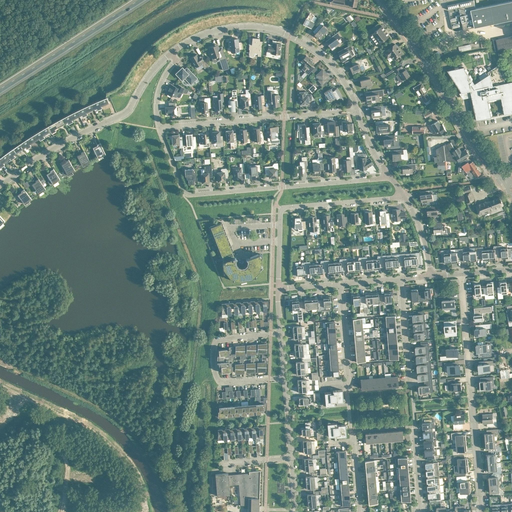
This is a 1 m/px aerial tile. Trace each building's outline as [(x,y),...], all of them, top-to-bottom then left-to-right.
[(511,0),(476,8),(475,5),(474,0),(457,4),(447,6),(448,10),(455,9),(456,11),(459,10),(461,16),(461,17),(463,25),(464,30),(468,29),(468,26),(473,25),(490,21),(490,24),(511,19),(511,36),(500,39),(496,40),(493,41),(495,51),(498,51),(511,47),(511,0)] [(306,18),(303,23),(311,28),(315,23),(314,22),(316,18),(314,16),(314,15),(310,13),(307,18),(306,18)] [(324,24),(322,22),(314,30),(316,32),(314,35),(316,36),(320,39),(328,30),(325,27),(325,26),(323,25),(324,24)] [(382,26),(370,35),(377,45),(389,36),(382,26)] [(337,33),(326,41),(332,50),(340,43),(338,40),(341,38),(337,33)] [(259,41),(260,40),(260,39),(259,39),(259,38),(258,38),(255,38),(255,39),(249,38),(249,41),(249,45),(249,49),(250,50),(249,54),(249,55),(249,56),(250,56),(251,57),(252,57),(253,57),(253,56),(254,56),(254,55),(255,53),(258,54),(258,56),(261,56),(262,42),(259,41)] [(238,39),(229,39),(230,48),(231,48),(231,52),(235,52),(239,51),(239,49),(242,49),(242,42),(238,43),(238,39)] [(276,43),(276,41),(273,41),(273,40),(272,46),(269,45),(266,55),(272,56),(272,55),(275,56),(275,57),(280,58),(281,43),(276,43)] [(386,51),(383,53),(384,55),(385,55),(390,56),(393,60),(394,59),(395,59),(396,59),(396,58),(402,54),(395,44),(386,50),(386,51)] [(350,45),(337,52),(342,61),(352,56),(351,56),(354,54),(351,49),(352,49),(350,46),(350,45)] [(229,69),(222,47),(218,48),(218,47),(215,48),(214,46),(209,48),(210,51),(209,51),(211,55),(213,58),(218,56),(223,71),(229,69)] [(196,55),(190,58),(196,67),(197,70),(198,70),(204,67),(205,68),(209,66),(203,54),(198,57),(197,54),(196,55)] [(302,60),(301,61),(305,65),(301,69),(305,72),(301,77),(303,79),(307,74),(308,75),(315,67),(312,65),(314,63),(313,61),(306,56),(305,57),(304,56),(303,56),(301,58),(302,59),(302,60)] [(363,65),(362,65),(361,62),(363,62),(361,59),(354,62),(355,65),(350,67),(352,74),(361,70),(364,69),(365,68),(363,65)] [(511,81),(505,83),(501,64),(488,72),(488,75),(475,84),(464,67),(448,71),(462,93),(465,92),(468,96),(471,95),(477,120),(492,117),(488,100),(501,98),(505,115),(511,113),(511,115),(511,114),(511,81)] [(402,66),(394,71),(397,75),(396,76),(400,82),(403,80),(409,76),(406,70),(405,70),(402,66)] [(198,78),(187,67),(184,70),(182,67),(176,73),(177,74),(176,75),(177,76),(177,77),(178,77),(179,78),(179,77),(182,80),(184,78),(189,83),(190,84),(191,84),(192,84),(192,83),(198,78)] [(393,71),(391,68),(380,75),(382,78),(393,71)] [(317,75),(314,77),(317,80),(322,86),(328,80),(325,78),(327,77),(328,76),(327,74),(325,72),(323,70),(317,75)] [(359,77),(359,78),(361,88),(372,85),(370,78),(368,78),(368,75),(359,77)] [(180,97),(185,88),(178,84),(176,87),(171,84),(169,88),(168,90),(169,90),(167,94),(172,96),(172,95),(176,97),(176,96),(178,97),(179,98),(180,97)] [(427,92),(423,86),(422,86),(420,84),(413,88),(419,97),(421,96),(425,102),(429,99),(425,93),(427,92)] [(343,99),(337,89),(333,91),(331,88),(324,92),(326,96),(327,95),(330,101),(336,97),(337,99),(340,97),(341,97),(343,99)] [(271,100),(272,107),(279,106),(279,99),(279,95),(278,95),(278,91),(276,89),(273,90),(273,91),(267,91),(268,100),(271,100)] [(246,94),(241,94),(242,109),(248,109),(248,104),(251,104),(250,94),(250,90),(246,90),(246,94)] [(382,90),(371,91),(371,95),(366,96),(367,103),(379,101),(378,96),(383,95),(382,90)] [(300,97),(299,97),(300,104),(308,104),(308,101),(311,100),(311,95),(308,95),(307,92),(304,92),(299,92),(300,97)] [(221,104),(223,103),(224,103),(223,93),(217,94),(217,99),(214,99),(215,112),(222,111),(221,104)] [(261,103),(264,103),(264,95),(258,96),(258,95),(257,95),(256,95),(255,95),(255,96),(254,96),(255,108),(262,108),(261,103)] [(237,107),(238,107),(237,96),(232,96),(231,97),(230,97),(229,98),(229,99),(229,100),(228,100),(229,111),(235,110),(235,107),(237,107)] [(107,97),(103,98),(99,100),(101,106),(109,103),(107,97)] [(207,107),(210,106),(211,106),(210,98),(205,98),(204,103),(201,103),(202,113),(208,112),(207,107)] [(101,106),(99,100),(91,103),(94,109),(96,108),(97,110),(102,107),(101,106)] [(175,106),(175,103),(169,102),(169,107),(166,107),(166,112),(166,116),(172,115),(177,115),(176,106),(175,106)] [(90,111),(94,109),(91,103),(84,107),(86,113),(87,112),(90,111)] [(371,107),(371,111),(371,117),(381,116),(385,115),(384,106),(371,107)] [(86,113),(84,107),(76,110),(79,116),(82,115),(82,116),(87,114),(87,112),(86,113)] [(76,118),(79,116),(76,110),(72,112),(69,114),(72,120),(76,118)] [(72,120),(69,114),(65,116),(62,118),(65,123),(67,122),(68,124),(73,121),(72,120)] [(62,125),(65,123),(62,118),(57,120),(54,122),(58,127),(62,125)] [(392,120),(376,122),(377,132),(389,131),(392,130),(393,129),(392,126),(393,126),(392,120)] [(347,124),(347,121),(342,121),(342,125),(339,125),(340,131),(346,131),(347,133),(354,133),(353,123),(347,124)] [(441,125),(438,121),(432,124),(432,125),(429,126),(434,133),(436,131),(436,132),(440,130),(441,133),(446,131),(442,124),(441,125)] [(58,127),(54,122),(50,124),(47,126),(51,131),(50,131),(51,133),(56,130),(55,129),(58,127)] [(335,129),(335,122),(327,122),(327,124),(325,124),(325,135),(329,135),(329,132),(335,132),(336,136),(339,136),(338,129),(335,129)] [(324,137),(323,125),(320,125),(320,123),(313,124),(314,134),(318,134),(318,137),(319,137),(324,137)] [(310,144),(309,131),(306,131),(305,124),(298,125),(298,136),(299,136),(299,140),(305,139),(305,144),(310,144)] [(46,134),(50,131),(51,131),(47,126),(44,128),(40,130),(44,135),(46,134)] [(267,130),(267,140),(271,140),(272,144),(280,143),(279,139),(278,140),(278,135),(277,132),(278,132),(278,127),(272,127),(270,127),(270,130),(267,130)] [(264,143),(263,131),(260,131),(259,128),(253,129),(254,141),(260,141),(260,144),(264,143)] [(246,129),(245,129),(239,130),(241,142),(244,141),(244,143),(250,142),(249,133),(246,134),(246,129)] [(44,135),(40,130),(37,132),(33,134),(37,140),(39,138),(40,140),(45,137),(44,135)] [(233,138),(233,130),(226,131),(227,142),(230,142),(231,149),(237,149),(236,138),(233,138)] [(219,131),(217,131),(212,132),(213,143),(217,142),(217,147),(223,146),(222,137),(219,137),(219,131)] [(206,139),(206,133),(203,134),(203,133),(199,133),(200,144),(203,143),(204,147),(210,147),(209,138),(206,139)] [(33,142),(37,140),(33,134),(26,139),(30,144),(33,142)] [(196,149),(195,137),(192,137),(192,134),(186,134),(187,148),(191,147),(191,149),(196,149)] [(183,148),(182,138),(179,138),(179,135),(169,136),(172,145),(173,145),(173,148),(177,147),(177,144),(179,144),(180,148),(183,148)] [(394,135),(383,136),(384,140),(384,146),(392,146),(392,148),(399,148),(399,142),(394,142),(394,135)] [(30,144),(26,139),(23,141),(19,143),(23,149),(25,147),(26,148),(31,145),(30,144)] [(437,156),(434,157),(435,162),(438,162),(440,162),(445,161),(446,161),(457,162),(459,161),(466,157),(469,155),(467,152),(465,149),(465,150),(461,152),(461,151),(459,148),(459,147),(455,150),(451,142),(450,143),(449,143),(447,144),(447,145),(446,145),(446,144),(436,149),(437,156)] [(20,151),(23,149),(19,143),(16,146),(13,148),(16,153),(20,151)] [(106,155),(100,143),(97,145),(97,146),(93,148),(93,149),(93,150),(93,151),(94,152),(94,153),(95,154),(96,154),(98,158),(105,155),(106,155)] [(14,155),(16,153),(13,148),(10,150),(6,153),(10,158),(11,159),(15,156),(14,155)] [(406,149),(392,151),(392,161),(407,159),(406,149)] [(90,162),(84,151),(81,153),(81,154),(77,156),(77,157),(78,158),(78,159),(78,160),(78,161),(79,162),(80,162),(82,166),(90,162),(90,163),(90,162)] [(7,160),(10,158),(6,153),(3,155),(0,157),(0,158),(3,163),(4,163),(7,160)] [(320,168),(323,168),(322,153),(318,154),(318,158),(317,159),(312,160),(313,170),(314,170),(315,174),(320,173),(320,168)] [(302,172),(308,171),(307,157),(302,157),(302,161),(300,161),(300,165),(298,166),(297,166),(297,168),(297,175),(302,175),(302,172)] [(335,166),(338,166),(339,166),(338,158),(335,158),(335,157),(327,157),(328,172),(336,172),(335,166)] [(351,165),(354,164),(353,157),(347,157),(347,158),(347,160),(343,160),(344,171),(347,171),(351,171),(351,165)] [(369,167),(370,166),(373,164),(369,158),(366,160),(366,157),(358,158),(359,170),(367,169),(366,167),(368,166),(369,167)] [(459,168),(458,171),(458,172),(459,172),(460,172),(463,172),(467,172),(471,169),(472,170),(476,167),(473,162),(470,163),(467,159),(460,163),(462,166),(463,166),(463,168),(460,167),(459,167),(459,168)] [(75,171),(69,160),(65,161),(66,162),(62,165),(62,166),(62,167),(63,168),(63,169),(63,170),(64,170),(64,171),(65,171),(67,175),(75,171)] [(241,174),(244,173),(244,164),(240,164),(240,168),(234,168),(234,173),(233,173),(234,180),(242,180),(241,174)] [(402,165),(402,174),(406,174),(409,174),(409,173),(412,173),(414,173),(415,171),(415,169),(415,164),(402,165)] [(255,175),(257,174),(260,174),(260,165),(253,165),(253,168),(249,168),(250,179),(255,179),(255,175)] [(209,174),(212,174),(211,166),(204,167),(204,169),(201,169),(202,183),(209,182),(209,174)] [(265,167),(266,175),(269,175),(269,178),(277,177),(276,169),(273,169),(273,166),(265,167)] [(481,173),(476,167),(472,170),(471,169),(467,172),(470,177),(472,176),(473,179),(473,178),(474,180),(479,179),(477,176),(481,173)] [(225,175),(228,174),(228,168),(221,169),(221,170),(221,172),(217,173),(218,182),(225,181),(225,175)] [(60,180),(53,169),(50,171),(51,172),(47,174),(47,175),(47,176),(47,177),(48,178),(48,179),(49,180),(49,181),(50,180),(53,184),(60,180)] [(193,175),(196,175),(196,169),(185,170),(185,176),(184,176),(186,180),(188,180),(188,184),(194,184),(193,175)] [(46,189),(38,179),(35,181),(36,182),(32,184),(32,185),(32,186),(33,186),(33,187),(33,188),(34,189),(34,190),(35,191),(36,190),(39,194),(45,189),(46,189)] [(32,199),(24,189),(21,191),(22,192),(18,195),(18,196),(19,197),(19,198),(19,199),(20,200),(20,201),(21,201),(22,200),(25,204),(31,199),(31,200),(32,199)] [(429,193),(429,190),(420,192),(420,195),(421,195),(422,196),(421,196),(421,202),(424,202),(425,202),(428,202),(428,201),(433,201),(432,193),(429,193)] [(465,195),(465,196),(468,203),(474,200),(471,192),(465,195)] [(500,197),(486,202),(486,201),(476,205),(480,215),(490,211),(490,210),(503,205),(500,197)] [(427,207),(427,208),(428,217),(432,217),(432,218),(431,218),(432,218),(435,218),(435,216),(438,216),(437,207),(427,207)] [(392,210),(393,221),(401,220),(400,219),(405,218),(405,212),(400,212),(400,209),(392,210)] [(372,218),(371,211),(364,212),(365,223),(372,223),(372,225),(376,225),(375,218),(372,218)] [(390,227),(389,213),(386,213),(385,211),(384,212),(384,211),(377,211),(379,211),(380,216),(379,216),(380,225),(386,224),(387,227),(390,227)] [(358,219),(358,213),(351,213),(351,223),(356,223),(356,225),(361,224),(361,218),(358,219)] [(344,214),(342,214),(337,214),(338,226),(344,225),(344,227),(348,227),(347,217),(346,217),(344,217),(344,214)] [(334,227),(333,218),(330,218),(329,215),(323,216),(324,230),(330,229),(330,231),(334,231),(334,227)] [(316,216),(315,216),(309,217),(310,234),(320,234),(319,224),(316,224),(316,216)] [(306,229),(305,221),(302,221),(301,221),(300,217),(295,218),(294,228),(298,228),(298,230),(298,231),(299,231),(299,232),(300,232),(301,232),(302,231),(302,230),(303,230),(303,229),(306,229)] [(433,223),(433,224),(434,226),(435,229),(434,229),(434,234),(435,234),(443,233),(443,234),(443,233),(447,233),(447,228),(445,228),(445,225),(441,225),(441,222),(433,223)] [(224,228),(223,225),(222,225),(221,224),(222,223),(215,225),(210,226),(211,229),(210,230),(211,234),(210,234),(224,228)] [(226,234),(225,231),(224,231),(223,229),(224,229),(224,228),(210,234),(211,234),(213,239),(212,240),(226,234)] [(229,240),(227,236),(226,237),(225,235),(226,234),(212,240),(213,239),(216,245),(215,245),(229,240)] [(231,245),(229,242),(228,242),(227,240),(229,240),(215,245),(216,245),(218,250),(217,251),(231,245)] [(233,251),(232,247),(230,248),(230,246),(231,245),(217,251),(218,250),(220,256),(219,256),(233,251)] [(511,257),(511,251),(511,249),(508,249),(508,248),(503,248),(502,245),(498,246),(499,258),(499,257),(502,257),(502,258),(511,257)] [(499,258),(498,246),(494,246),(493,249),(489,249),(489,259),(496,259),(496,257),(498,257),(498,258),(499,258)] [(480,259),(479,247),(469,248),(470,251),(470,261),(477,260),(477,259),(479,259),(480,259)] [(489,259),(489,249),(484,250),(483,247),(479,247),(480,259),(483,258),(483,260),(489,259)] [(461,261),(460,249),(450,250),(451,253),(452,263),(458,262),(458,261),(461,260),(461,261)] [(470,261),(470,251),(465,251),(464,249),(460,249),(461,261),(461,260),(464,260),(464,262),(470,261)] [(452,263),(451,253),(446,253),(445,250),(441,250),(442,262),(445,262),(445,263),(452,263)] [(235,257),(234,253),(233,253),(232,251),(233,251),(219,256),(220,256),(222,262),(224,261),(234,257),(235,257)] [(423,264),(422,255),(420,256),(419,252),(415,253),(415,256),(410,256),(411,266),(417,266),(417,264),(420,264),(423,264)] [(257,272),(259,270),(261,262),(261,260),(259,254),(248,258),(249,261),(249,262),(248,262),(248,265),(247,266),(245,268),(243,268),(241,268),(239,268),(237,267),(236,266),(236,265),(235,263),(234,262),(235,262),(235,261),(233,260),(236,259),(235,258),(236,257),(235,257),(234,258),(234,257),(224,261),(224,262),(223,262),(223,268),(228,275),(230,277),(238,280),(240,281),(249,279),(251,278),(257,272)] [(401,266),(400,254),(396,254),(396,255),(396,257),(391,258),(392,268),(398,267),(398,266),(401,265),(401,266)] [(411,266),(410,256),(405,257),(404,254),(405,254),(400,254),(401,266),(402,266),(402,265),(404,265),(404,267),(411,266)] [(392,268),(391,258),(386,258),(386,256),(386,255),(381,256),(382,268),(383,268),(383,267),(385,267),(385,268),(392,268)] [(382,268),(381,256),(377,256),(377,259),(372,259),(373,269),(380,269),(379,267),(382,267),(382,268)] [(364,269),(362,257),(358,258),(358,261),(353,261),(354,271),(361,270),(360,269),(363,269),(364,269)] [(373,269),(372,259),(368,260),(367,257),(362,257),(364,269),(364,268),(366,268),(367,270),(373,269)] [(348,258),(343,259),(345,271),(345,270),(347,270),(348,271),(349,271),(354,271),(353,261),(353,258),(348,258)] [(345,271),(343,259),(339,259),(339,262),(334,263),(335,272),(342,272),(342,270),(344,270),(344,271),(345,271)] [(326,272),(325,260),(320,261),(321,261),(320,264),(315,264),(316,274),(323,273),(323,272),(325,272),(326,272)] [(335,272),(334,263),(330,263),(329,260),(325,260),(326,272),(329,271),(329,273),(335,272)] [(307,274),(306,262),(301,262),(301,263),(301,265),(296,266),(296,267),(293,268),(293,267),(294,276),(304,275),(304,274),(306,273),(306,274),(307,274)] [(316,274),(315,264),(311,265),(310,262),(306,262),(307,274),(307,273),(310,273),(310,275),(311,274),(316,274)] [(511,293),(510,285),(507,285),(506,281),(504,282),(503,281),(499,281),(499,287),(501,287),(502,294),(511,293)] [(487,287),(485,288),(485,295),(486,299),(494,299),(494,294),(496,294),(496,290),(493,290),(493,288),(494,288),(494,282),(490,282),(490,283),(487,283),(487,285),(487,287)] [(485,295),(485,288),(481,288),(480,284),(478,284),(478,283),(474,284),(474,290),(475,289),(476,296),(485,295)] [(425,289),(425,290),(425,291),(422,292),(423,301),(432,301),(431,293),(433,293),(432,288),(425,289)] [(423,301),(422,292),(419,292),(418,290),(418,289),(411,290),(411,295),(412,295),(413,302),(423,301)] [(386,292),(384,292),(384,294),(381,294),(382,305),(385,305),(385,302),(392,301),(391,297),(393,297),(392,291),(386,292)] [(372,303),(372,293),(367,294),(365,294),(365,296),(362,296),(363,306),(363,307),(367,307),(367,304),(372,303)] [(382,305),(381,294),(378,295),(378,293),(376,293),(372,293),(372,303),(379,303),(379,305),(382,305)] [(363,306),(362,296),(359,296),(359,294),(357,295),(357,294),(351,295),(351,301),(353,300),(353,305),(360,304),(360,307),(363,306)] [(325,297),(323,297),(323,299),(320,300),(321,310),(324,310),(324,307),(331,307),(330,302),(332,302),(332,296),(325,297)] [(455,307),(454,299),(451,300),(449,300),(449,296),(443,296),(443,298),(439,298),(439,305),(443,304),(443,308),(455,307)] [(311,308),(311,298),(306,299),(304,299),(304,301),(301,301),(302,312),(305,311),(305,309),(311,308)] [(321,310),(320,300),(317,300),(317,298),(315,298),(311,298),(311,308),(317,308),(317,311),(321,311),(321,310)] [(261,301),(261,300),(258,301),(259,313),(259,311),(263,310),(264,313),(266,313),(266,306),(268,306),(268,301),(261,301)] [(296,300),(289,300),(290,306),(292,306),(292,310),(297,310),(298,321),(303,321),(302,312),(301,301),(299,301),(298,300),(296,300)] [(252,314),(251,301),(251,302),(247,303),(247,302),(244,302),(245,314),(245,312),(249,312),(249,314),(252,314)] [(259,313),(258,301),(258,302),(254,302),(254,301),(251,301),(252,314),(252,311),(256,311),(256,314),(259,313)] [(245,314),(244,302),(243,302),(243,303),(240,303),(240,302),(236,303),(238,315),(238,312),(242,312),(242,315),(245,314)] [(230,316),(229,303),(229,304),(225,304),(225,303),(222,304),(222,309),(221,314),(228,313),(228,316),(230,316)] [(238,315),(236,303),(233,304),(233,303),(229,303),(230,316),(231,316),(230,313),(235,313),(235,315),(238,315)] [(491,307),(474,308),(475,315),(474,315),(474,320),(474,322),(475,322),(483,321),(483,313),(492,312),(491,307)] [(413,321),(419,320),(425,320),(424,311),(418,311),(418,314),(413,315),(413,321)] [(426,329),(425,320),(419,320),(419,324),(414,324),(414,330),(420,330),(426,329)] [(452,321),(444,322),(445,333),(452,333),(452,335),(457,334),(456,324),(453,325),(452,321)] [(475,329),(475,335),(479,335),(479,336),(484,336),(483,335),(486,334),(486,328),(492,328),(492,323),(480,324),(481,328),(476,329),(475,329)] [(428,329),(426,329),(420,330),(420,333),(414,333),(415,339),(429,338),(428,329)] [(258,348),(255,348),(255,354),(258,354),(258,353),(262,352),(262,357),(266,357),(266,343),(266,344),(258,345),(258,348)] [(416,353),(422,353),(429,352),(428,343),(421,343),(421,346),(421,347),(416,347),(416,353)] [(255,354),(255,348),(255,344),(255,345),(247,346),(247,349),(244,349),(244,355),(247,355),(247,353),(251,353),(251,358),(255,358),(255,354)] [(486,344),(476,345),(477,352),(478,352),(480,352),(480,357),(491,356),(491,349),(487,350),(486,344)] [(244,359),(244,355),(244,349),(244,345),(244,346),(236,347),(236,350),(233,350),(233,356),(236,356),(236,354),(240,354),(240,359),(244,359)] [(233,363),(233,356),(233,350),(233,347),(230,347),(230,349),(217,350),(217,351),(217,353),(217,354),(217,356),(217,357),(217,358),(217,360),(217,361),(217,363),(217,364),(217,365),(218,367),(218,368),(218,369),(219,371),(219,372),(232,371),(232,370),(233,363)] [(452,356),(459,355),(458,348),(455,348),(454,347),(450,348),(450,349),(446,349),(447,356),(440,356),(441,360),(453,359),(452,356)] [(306,355),(306,349),(294,350),(294,355),(295,355),(295,356),(303,356),(304,359),(310,358),(310,354),(306,355)] [(430,361),(429,352),(422,353),(422,356),(416,356),(417,362),(422,362),(431,361),(430,361)] [(265,371),(266,357),(262,357),(262,363),(258,363),(258,362),(255,361),(255,368),(257,368),(257,370),(257,371),(265,370),(265,371)] [(255,368),(255,361),(255,358),(251,358),(251,364),(247,364),(247,362),(244,362),(244,369),(246,369),(246,371),(246,372),(254,371),(254,372),(255,368)] [(243,373),(244,369),(244,362),(244,359),(240,359),(240,364),(236,365),(236,363),(233,363),(232,370),(235,370),(235,372),(235,373),(243,372),(243,373)] [(493,360),(484,361),(484,364),(478,364),(479,372),(491,371),(490,365),(494,365),(493,360)] [(431,370),(431,361),(422,362),(423,365),(417,365),(418,371),(423,371),(431,370)] [(454,365),(454,362),(444,363),(444,367),(448,367),(448,374),(460,373),(460,365),(454,365)] [(509,369),(500,370),(502,379),(510,377),(509,374),(509,369)] [(432,379),(431,370),(423,371),(423,374),(418,374),(418,380),(424,380),(432,379)] [(400,381),(399,377),(397,377),(391,377),(392,386),(398,386),(397,381),(400,381)] [(491,383),(494,383),(493,377),(485,377),(485,381),(480,381),(480,386),(479,386),(479,391),(486,390),(486,389),(492,388),(491,383)] [(367,388),(367,379),(361,380),(358,380),(358,385),(361,384),(361,389),(367,388)] [(433,392),(432,379),(424,380),(424,386),(419,386),(419,393),(422,393),(422,394),(427,394),(427,392),(433,392)] [(455,379),(448,379),(448,391),(454,390),(454,392),(459,391),(458,390),(462,389),(461,382),(455,383),(455,379)] [(255,396),(255,404),(256,413),(256,414),(261,413),(264,412),(263,409),(264,409),(265,404),(260,404),(260,395),(261,395),(260,389),(255,390),(256,396),(255,396)] [(342,390),(333,391),(333,393),(331,393),(330,392),(324,392),(325,405),(335,405),(335,402),(343,401),(342,390)] [(307,397),(299,398),(299,399),(298,399),(299,406),(306,405),(305,404),(311,403),(310,398),(307,398),(307,397)] [(227,416),(227,407),(219,407),(220,412),(218,411),(218,417),(225,416),(227,415),(227,416)] [(372,415),(372,408),(367,408),(367,412),(362,412),(362,419),(369,419),(369,415),(372,415)] [(490,423),(490,427),(497,426),(496,419),(493,419),(492,414),(483,415),(483,419),(483,423),(490,423)] [(455,424),(453,424),(454,430),(462,429),(462,423),(465,423),(464,415),(454,415),(455,424)] [(425,429),(425,432),(433,431),(432,428),(435,428),(435,422),(432,422),(432,419),(424,420),(425,423),(422,423),(423,429),(425,429)] [(313,428),(310,428),(310,425),(311,425),(310,423),(305,423),(305,427),(300,427),(301,434),(302,434),(302,435),(310,434),(310,433),(313,433),(313,428)] [(345,424),(338,425),(338,427),(337,427),(336,423),(327,423),(328,436),(334,436),(334,435),(336,435),(336,437),(346,436),(345,424)] [(264,432),(264,427),(257,427),(257,426),(254,427),(255,439),(255,436),(260,436),(260,439),(262,438),(262,439),(263,439),(262,432),(263,432),(264,432)] [(248,440),(247,427),(247,428),(243,428),(243,427),(240,428),(241,440),(241,438),(245,437),(246,440),(248,440)] [(255,439),(254,427),(250,428),(250,427),(247,427),(248,440),(248,437),(252,437),(253,439),(255,439)] [(234,441),(233,428),(232,428),(232,429),(229,430),(229,429),(225,429),(227,442),(227,439),(231,439),(231,441),(234,441)] [(241,440),(240,428),(240,429),(236,429),(236,428),(233,428),(234,441),(234,438),(238,438),(238,440),(241,440)] [(227,442),(225,429),(225,430),(222,430),(222,429),(218,430),(219,435),(218,435),(218,440),(224,439),(224,442),(226,441),(226,442),(227,442)] [(498,434),(498,429),(487,430),(487,435),(484,436),(485,441),(495,440),(494,436),(498,434)] [(402,435),(401,431),(395,431),(396,440),(402,440),(402,439),(405,439),(404,435),(402,435)] [(436,437),(435,431),(433,431),(425,432),(423,432),(424,438),(426,438),(426,441),(433,440),(433,437),(436,437)] [(461,435),(461,432),(451,433),(452,439),(456,439),(456,444),(466,443),(466,435),(461,435)] [(372,442),(371,433),(365,434),(366,438),(363,438),(363,443),(366,442),(366,443),(372,442)] [(437,446),(436,440),(433,440),(426,441),(424,441),(424,447),(427,447),(427,450),(434,449),(434,446),(437,446)] [(495,444),(495,440),(485,441),(485,447),(488,446),(489,452),(491,452),(500,451),(501,451),(501,447),(500,447),(495,444)] [(467,451),(466,443),(456,444),(457,448),(452,448),(453,455),(463,454),(463,451),(467,451)] [(437,455),(437,449),(434,449),(427,450),(425,450),(425,456),(428,456),(428,459),(426,459),(435,458),(435,455),(437,455)] [(500,457),(500,451),(491,452),(491,455),(486,455),(486,463),(496,462),(496,458),(500,457)] [(458,462),(458,466),(468,465),(468,460),(467,460),(467,458),(465,458),(464,455),(454,456),(454,459),(456,459),(457,462),(458,462)] [(428,468),(429,470),(439,470),(438,462),(426,463),(426,468),(428,468)] [(497,467),(496,462),(486,463),(487,471),(493,471),(493,474),(502,473),(501,466),(497,467)] [(469,470),(468,465),(458,466),(458,469),(457,469),(458,472),(455,472),(455,476),(466,475),(466,472),(468,471),(468,470),(469,470)] [(249,471),(249,473),(228,475),(228,473),(215,474),(215,476),(211,476),(212,487),(216,486),(217,496),(230,495),(229,485),(238,485),(240,505),(248,506),(247,511),(258,511),(260,470),(249,471)] [(439,477),(439,470),(429,470),(426,471),(427,475),(429,475),(429,478),(439,477)] [(502,473),(493,474),(492,474),(493,477),(492,478),(490,477),(489,477),(488,479),(488,485),(498,484),(498,481),(503,475),(503,473),(502,473)] [(466,480),(466,476),(457,477),(457,482),(460,483),(460,487),(470,487),(470,481),(466,481),(466,480)] [(440,484),(439,477),(429,478),(427,478),(427,483),(430,483),(430,485),(440,484)] [(441,492),(440,485),(440,484),(430,485),(428,486),(428,490),(430,490),(431,493),(441,492)] [(499,487),(498,484),(488,485),(489,491),(490,492),(492,492),(493,491),(494,492),(494,495),(504,495),(504,492),(499,487)] [(471,492),(470,487),(460,487),(460,492),(458,493),(458,499),(468,498),(468,494),(467,494),(467,493),(471,492)] [(441,500),(441,492),(431,493),(428,493),(429,498),(431,498),(431,501),(441,500)] [(511,511),(511,506),(511,503),(502,504),(502,511),(511,511)]
